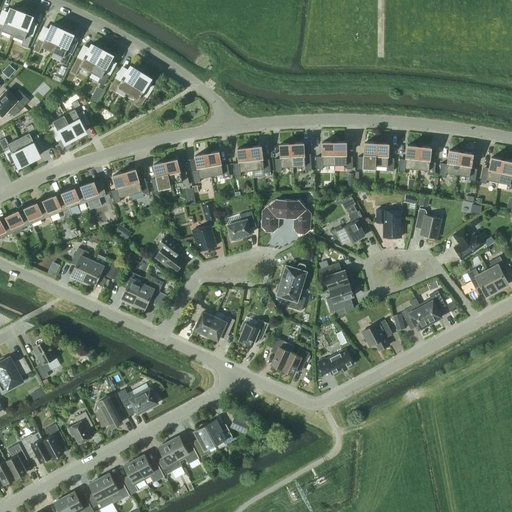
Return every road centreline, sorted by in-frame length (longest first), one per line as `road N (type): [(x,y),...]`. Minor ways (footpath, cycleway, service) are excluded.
road 1 (residential): [(511,138),(356,119),(230,127)]
road 2 (residential): [(0,510),(248,378)]
road 3 (residential): [(477,323),(323,404),(248,378)]
road 4 (residential): [(230,127),(125,149),(10,192)]
road 5 (residential): [(42,0),(190,82),(230,127)]
road 6 (residential): [(160,338),(0,265)]
road 7 (residential): [(191,282),(262,284),(270,255),(205,268)]
road 8 (residential): [(439,271),(426,254),(375,258),(366,264),(373,288),(415,281)]
